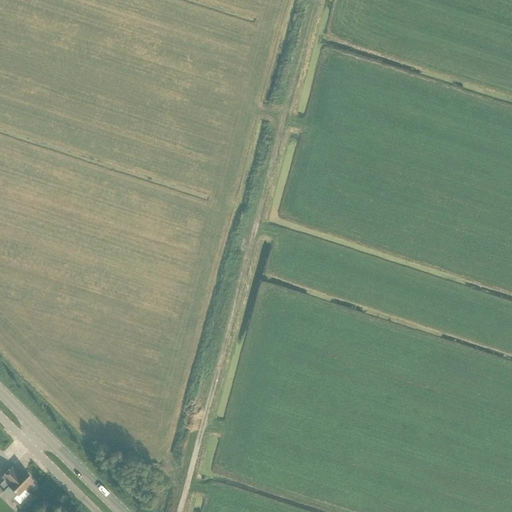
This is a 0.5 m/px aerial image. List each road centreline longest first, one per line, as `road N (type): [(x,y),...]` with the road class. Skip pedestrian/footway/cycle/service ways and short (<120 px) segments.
road 1 (track): [(179,511),(314,0)]
road 2 (primary): [(121,511),(0,391)]
road 3 (unclassified): [(0,416),(96,511)]
